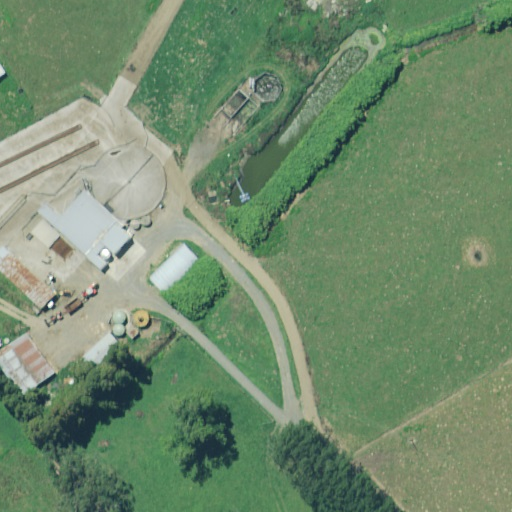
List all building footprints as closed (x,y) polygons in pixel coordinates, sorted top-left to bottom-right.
[(135,239),(85,193),(63,217),(48,203),(40,212),(105,272),(135,239)] [(76,250),(59,235),(48,247),(65,262),(76,250)] [(204,261),(186,244),(152,280),(170,297),(204,261)] [(59,295),(5,246),(0,251),(0,268),(45,310),(59,295)] [(125,344),(112,332),(84,362),(97,374),(125,344)] [(59,377),(28,334),(3,353),(34,395),(59,377)]
